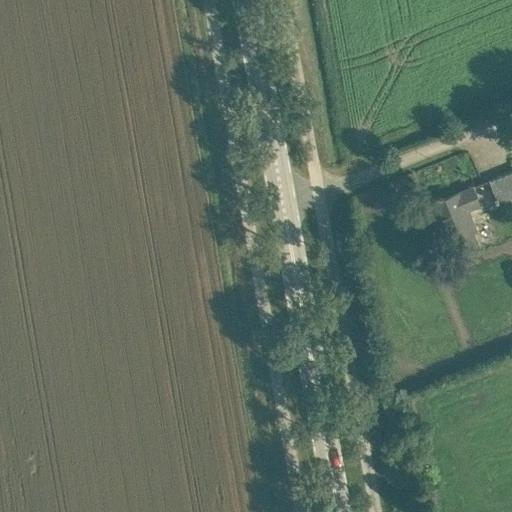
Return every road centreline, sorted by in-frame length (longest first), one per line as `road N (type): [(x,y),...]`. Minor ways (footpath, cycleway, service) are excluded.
road 1 (unclassified): [(376,511),(320,199)]
road 2 (primary): [(338,511),(285,211)]
road 3 (unclassified): [(247,224),(298,511)]
road 4 (unclassified): [(207,0),(247,224)]
road 5 (primary): [(285,211),(247,0)]
road 6 (unclassified): [(320,199),(511,126)]
road 7 (unclassified): [(320,199),(285,0)]
